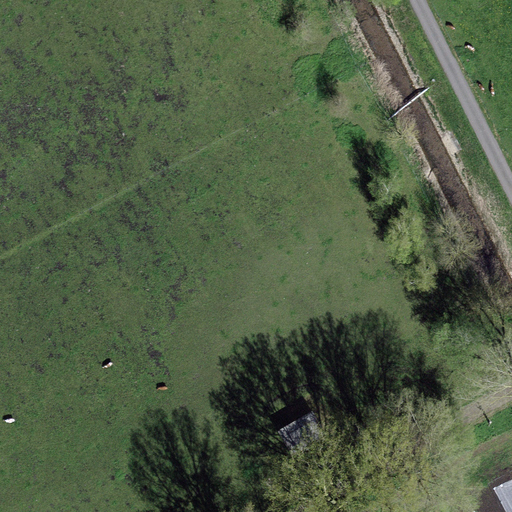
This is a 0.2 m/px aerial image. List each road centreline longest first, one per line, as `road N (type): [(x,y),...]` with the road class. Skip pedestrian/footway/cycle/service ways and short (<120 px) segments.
road 1 (track): [(511,203),(410,0)]
road 2 (track): [(511,406),(380,489)]
